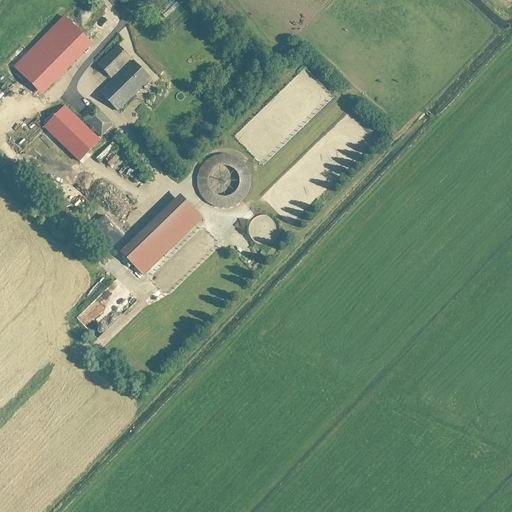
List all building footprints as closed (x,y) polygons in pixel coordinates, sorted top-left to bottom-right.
[(88,40),(64,17),(14,67),(38,90),(88,40)] [(117,45),(98,64),(111,77),(131,58),(117,45)] [(100,92),(118,111),(150,79),(132,60),(100,92)] [(94,105),(82,116),(101,135),(112,123),(94,105)] [(30,109),(32,114),(41,110),(39,106),(30,109)] [(99,140),(65,106),(44,128),(78,161),(99,140)] [(94,154),(102,161),(111,152),(109,149),(115,143),(111,138),(94,154)] [(89,200),(96,205),(101,199),(93,193),(89,200)] [(201,218),(185,201),(127,258),(143,275),(201,218)] [(113,215),(128,221),(132,211),(118,204),(113,215)]
